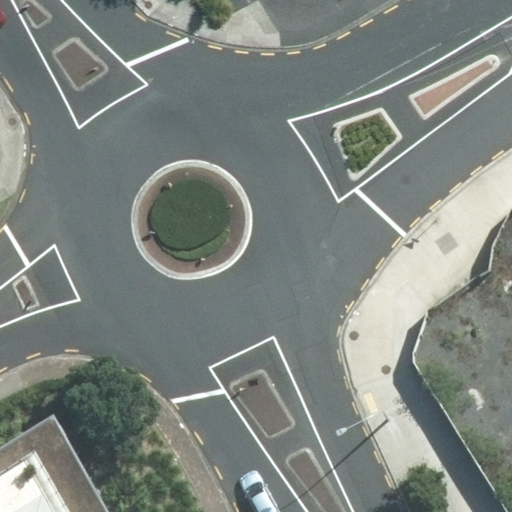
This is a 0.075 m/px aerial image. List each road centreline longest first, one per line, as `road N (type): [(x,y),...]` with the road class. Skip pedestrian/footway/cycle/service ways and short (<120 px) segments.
road 1 (residential): [(222,114),(511,1)]
road 2 (residential): [(511,96),(385,194),(302,245)]
road 3 (secondary): [(286,279),(334,424),(382,511)]
road 4 (secondary): [(283,511),(167,322)]
road 5 (secondary): [(92,192),(9,31),(3,0)]
road 6 (secondary): [(222,114),(280,149),(305,211),(302,245)]
road 7 (secondary): [(90,0),(216,112)]
road 8 (secondary): [(92,192),(104,162),(152,120),(216,112)]
road 9 (residential): [(133,305),(0,342)]
road 10 (secondary): [(286,279),(233,320),(167,322)]
road 11 (secondary): [(133,305),(96,257),(91,197)]
